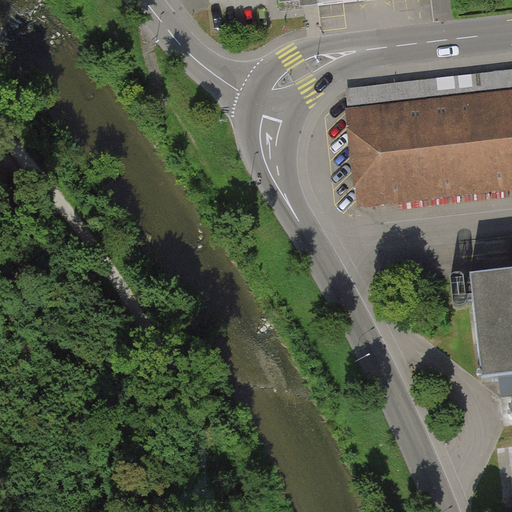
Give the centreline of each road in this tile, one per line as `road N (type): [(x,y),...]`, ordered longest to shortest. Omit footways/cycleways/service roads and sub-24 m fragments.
road 1 (tertiary): [(270,106),(268,164),(365,336),(443,511)]
road 2 (tertiary): [(270,106),(302,72),(334,58),(511,33)]
road 3 (unclassified): [(144,0),(186,51),(270,106)]
